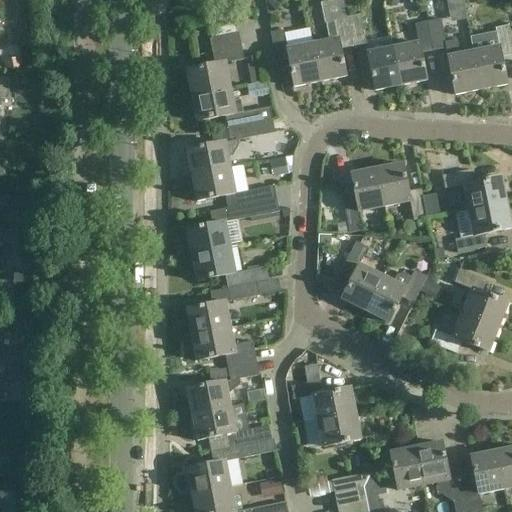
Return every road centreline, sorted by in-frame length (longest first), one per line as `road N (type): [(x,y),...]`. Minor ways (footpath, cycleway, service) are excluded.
road 1 (tertiary): [(122,511),(119,0)]
road 2 (residential): [(305,320),(309,168),(329,131),(511,135)]
road 3 (residential): [(324,505),(296,509),(270,370),(305,320)]
road 4 (residential): [(511,403),(445,396),(350,356),(305,320)]
